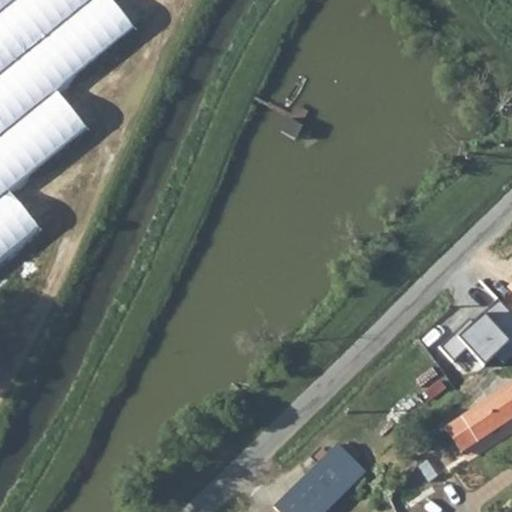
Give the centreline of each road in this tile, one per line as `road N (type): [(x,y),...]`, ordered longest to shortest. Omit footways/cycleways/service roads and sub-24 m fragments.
road 1 (unclassified): [(511,202),(193,511)]
road 2 (track): [(0,381),(178,0)]
